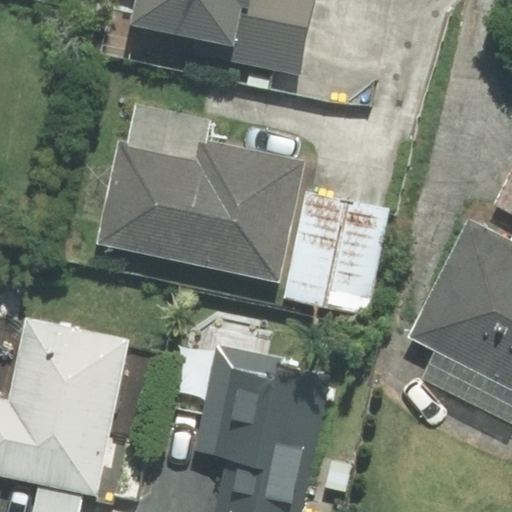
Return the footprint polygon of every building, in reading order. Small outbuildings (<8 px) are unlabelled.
[(314,0),(136,0),(132,24),(237,46),(233,61),(298,75),(314,0)] [(129,144),(121,142),(100,241),(277,279),(302,163),(204,142),(209,120),(137,105),(129,144)] [(511,170),(495,203),(511,211),(511,170)] [(306,191),(285,296),(367,313),(388,208),(306,191)] [(511,243),(470,222),(411,336),(439,350),(425,377),(511,421),(511,243)] [(217,315),(188,341),(174,411),(202,416),(194,455),(224,461),(213,511),(305,511),(334,371),(270,359),(277,326),(217,315)] [(136,502),(167,353),(0,318),(0,479),(39,487),(33,511),(76,511),(81,490),(136,502)]
